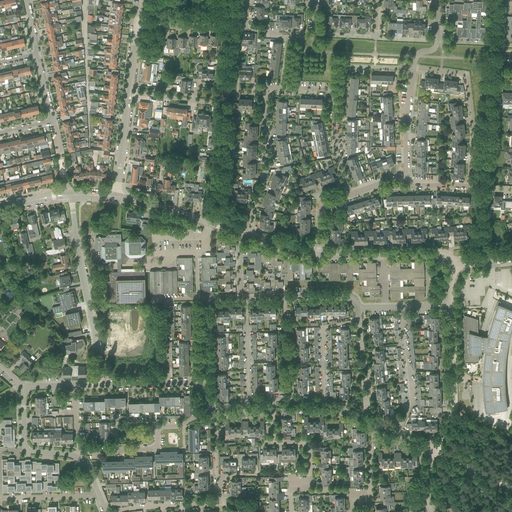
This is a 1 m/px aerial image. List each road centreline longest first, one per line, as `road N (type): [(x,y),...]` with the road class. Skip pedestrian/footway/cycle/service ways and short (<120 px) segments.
road 1 (residential): [(402,175),(409,186),(471,187),(466,74),(413,68)]
road 2 (residential): [(349,194),(335,156),(331,92),(266,88)]
road 3 (residential): [(435,451),(452,409),(450,305)]
road 4 (residential): [(242,235),(267,168),(266,94)]
road 5 (residential): [(218,226),(224,98)]
road 6 (residential): [(198,385),(206,379),(207,302),(240,298)]
